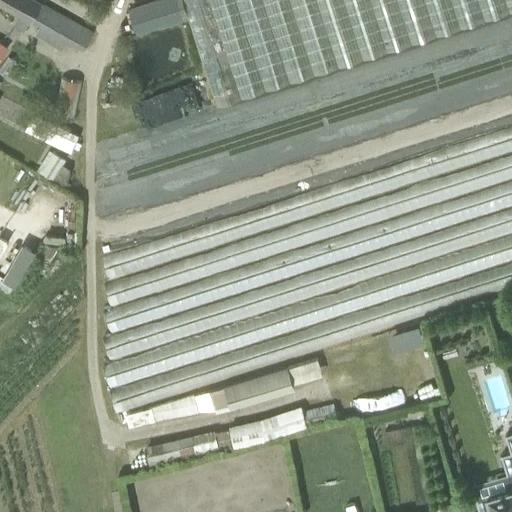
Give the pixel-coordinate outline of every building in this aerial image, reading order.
[(42,3),(35,0),(0,0),(0,3),(31,21),(42,3)] [(177,0),(150,0),(159,27),(184,19),(177,0)] [(511,0),(183,0),(217,105),(511,10),(511,0)] [(94,32),(43,4),(33,23),(39,26),(67,41),(84,50),(94,32)] [(0,59),(9,47),(0,41),(0,59)] [(61,77),(53,117),(74,121),(82,81),(61,77)] [(174,90),(119,106),(126,129),(181,113),(174,90)] [(79,135),(33,112),(25,129),(64,149),(65,145),(73,148),(79,135)] [(52,178),(65,158),(49,148),(36,168),(52,178)] [(46,246),(32,268),(42,274),(58,248),(46,246)] [(231,407),(295,388),(288,365),(224,385),(231,407)] [(260,418),(229,425),(234,447),(266,440),(338,416),(333,401),(303,410),(301,405),(260,418)] [(215,429),(146,446),(150,466),(232,447),(228,429),(216,432),(215,429)] [(511,479),(511,432),(505,434),(510,452),(501,455),(509,480),(511,479)] [(511,511),(511,487),(475,499),(479,511),(511,511)] [(445,511),(461,511),(458,498),(444,501),(445,511)]
